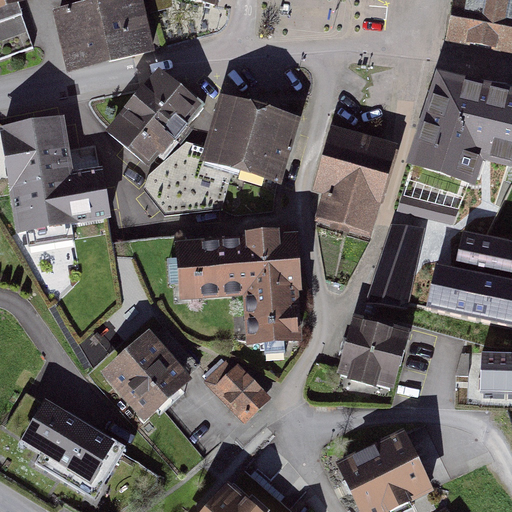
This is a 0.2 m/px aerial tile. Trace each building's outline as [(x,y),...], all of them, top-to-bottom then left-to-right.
[(0,0),(0,58),(33,48),(16,0),(0,0)] [(125,0),(106,5),(98,6),(110,58),(149,49),(137,0),(125,0)] [(511,0),(449,0),(441,41),(510,54),(511,42),(511,0)] [(110,58),(98,6),(60,15),(72,67),(110,58)] [(511,99),(440,81),(431,114),(511,135),(511,99)] [(114,132),(149,162),(158,152),(162,155),(202,105),(173,82),(157,83),(114,132)] [(207,162),(234,169),(277,180),(292,124),(222,105),(209,151),(207,162)] [(511,135),(431,114),(416,169),(475,185),(482,158),(511,165),(511,135)] [(62,124),(5,134),(23,231),(28,230),(31,245),(71,238),(68,223),(102,217),(95,176),(72,180),(62,124)] [(389,149),(332,133),(317,187),(328,190),(321,217),(367,229),(389,149)] [(207,162),(209,151),(187,145),(150,177),(144,193),(164,216),(222,210),(234,169),(207,162)] [(425,233),(398,229),(373,301),(407,306),(425,233)] [(456,276),(440,272),(431,308),(511,326),(511,250),(465,239),(456,276)] [(291,243),(183,247),(184,296),(250,293),(251,344),(294,342),(291,243)] [(406,336),(357,322),(342,374),(352,377),(351,382),(384,391),(385,386),(391,388),(406,336)] [(186,384),(149,341),(108,376),(145,419),(186,384)] [(511,359),(484,360),(483,392),(511,392),(511,359)] [(265,400),(232,365),(209,387),(243,422),(265,400)] [(59,415),(37,402),(12,442),(35,456),(31,464),(90,500),(122,448),(62,411),(59,415)] [(401,441),(344,468),(364,511),(381,511),(425,491),(401,441)] [(251,511),(230,494),(214,511),(251,511)]
